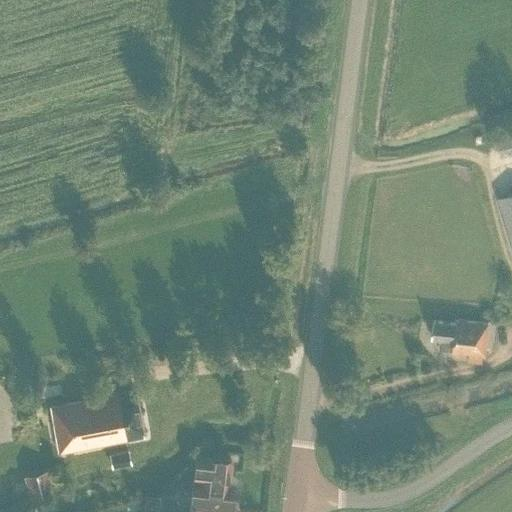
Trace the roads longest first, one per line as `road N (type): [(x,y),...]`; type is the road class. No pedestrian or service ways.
road 1 (tertiary): [(298,500),(364,0)]
road 2 (unclassified): [(298,500),(390,498),(511,427)]
